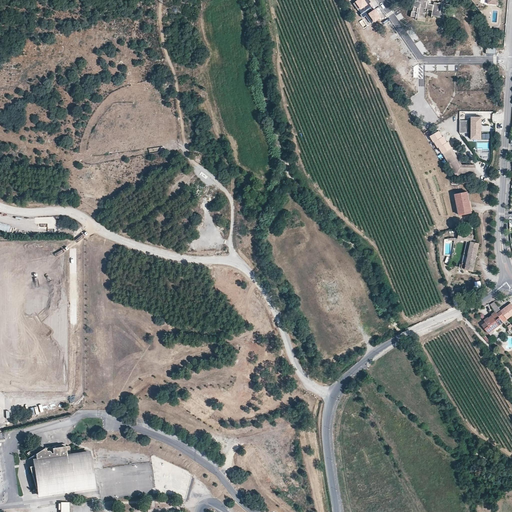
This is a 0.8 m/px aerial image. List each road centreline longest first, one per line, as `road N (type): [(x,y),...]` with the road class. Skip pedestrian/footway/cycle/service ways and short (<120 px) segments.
road 1 (track): [(160,0),(183,151),(230,197),(230,260)]
road 2 (residential): [(230,260),(128,243),(80,214),(0,207)]
road 3 (residential): [(511,278),(501,238),(511,60)]
road 4 (residential): [(511,278),(487,298),(395,338),(331,395)]
road 5 (unknown): [(80,214),(70,393)]
road 6 (residential): [(230,260),(261,287),(300,373),(331,395)]
road 7 (residential): [(511,60),(421,60),(385,0)]
